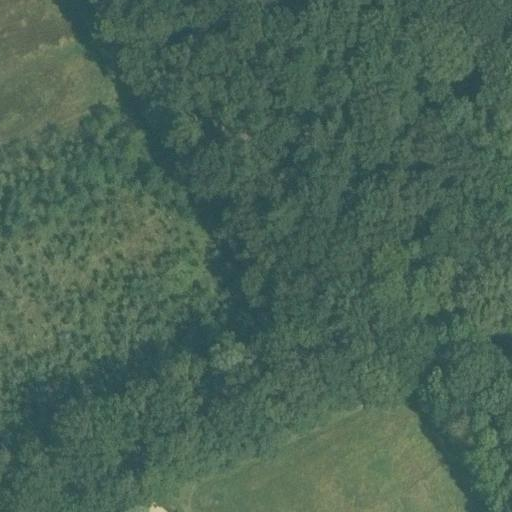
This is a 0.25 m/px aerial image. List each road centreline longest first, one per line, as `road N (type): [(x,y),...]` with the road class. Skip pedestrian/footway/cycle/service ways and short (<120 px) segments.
road 1 (unclassified): [(19,511),(392,336),(511,386)]
road 2 (track): [(511,280),(392,336)]
